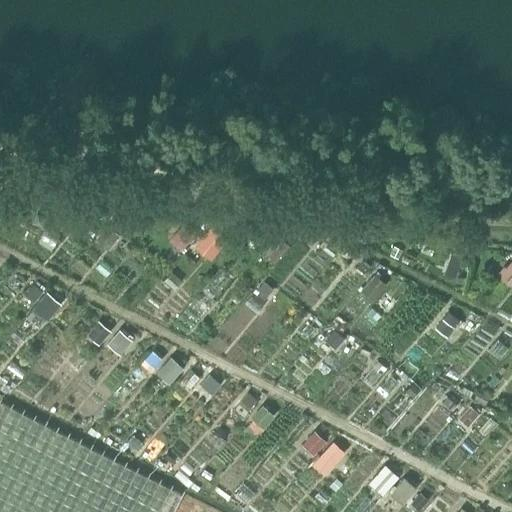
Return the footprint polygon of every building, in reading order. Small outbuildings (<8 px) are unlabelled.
[(122,229),(110,220),(94,240),(105,249),(122,229)] [(193,232),(182,222),(165,242),(176,252),(193,232)] [(228,239),(211,225),(194,246),(211,260),(228,239)] [(288,242),(277,233),(260,253),(272,262),(288,242)] [(511,274),(511,251),(497,270),(508,279),(511,274)] [(391,268),(380,259),(363,279),(375,288),(391,268)] [(110,329),(100,320),(87,334),(98,343),(110,329)] [(132,338),(119,328),(107,343),(120,354),(132,338)] [(185,363),(174,354),(157,374),(169,383),(185,363)] [(201,376),(192,368),(181,380),(191,388),(201,376)] [(171,511),(181,492),(0,399),(0,511),(171,511)] [(275,414),(262,403),(251,416),(263,427),(275,414)] [(327,437),(316,428),(302,445),(313,454),(327,437)] [(334,439),(313,461),(325,473),(346,451),(334,439)]
